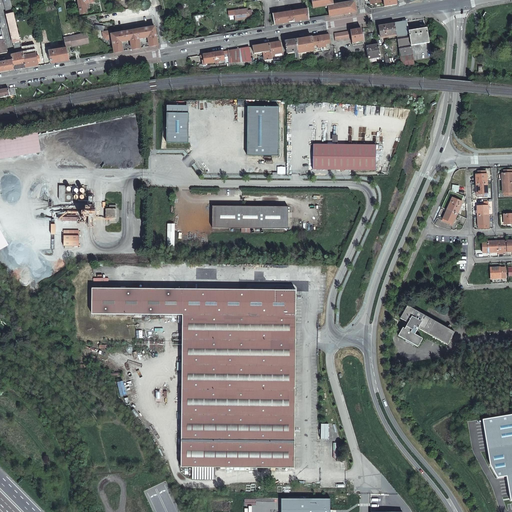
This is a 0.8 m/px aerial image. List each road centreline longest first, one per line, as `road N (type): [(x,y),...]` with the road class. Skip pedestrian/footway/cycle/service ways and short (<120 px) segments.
road 1 (unknown): [(306,336),(309,477),(181,483),(172,463),(163,355)]
road 2 (unclassified): [(152,151),(169,172),(200,183),(368,190),(370,209),(332,298),(329,338)]
road 3 (secondary): [(363,19),(0,81)]
road 4 (secondary): [(442,5),(452,29),(443,118),(381,271),(365,338)]
road 5 (unknown): [(306,336),(297,275),(151,274)]
road 6 (secondary): [(460,511),(393,419),(373,338)]
road 7 (secondary): [(365,338),(385,423),(450,511)]
road 8 (secondary): [(373,338),(388,275),(437,159)]
road 9 (secondary): [(437,159),(452,117),(461,2)]
road 10 (unclassified): [(329,338),(330,371),(364,491)]
road 11 (unknown): [(297,177),(296,133),(307,118),(396,120)]
